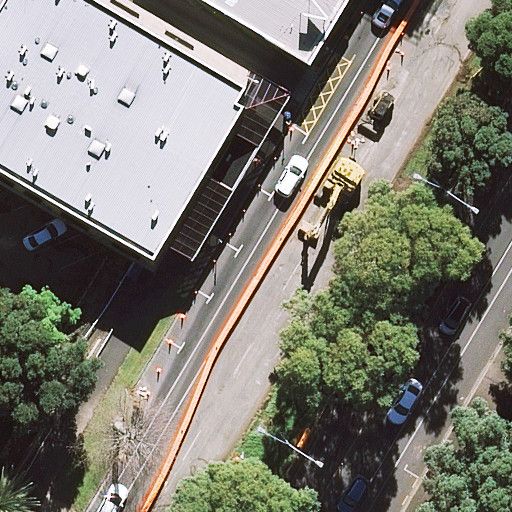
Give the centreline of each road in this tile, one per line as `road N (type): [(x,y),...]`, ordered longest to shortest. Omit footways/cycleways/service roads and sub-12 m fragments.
road 1 (secondary): [(143,511),(446,0)]
road 2 (secondary): [(511,187),(316,511)]
